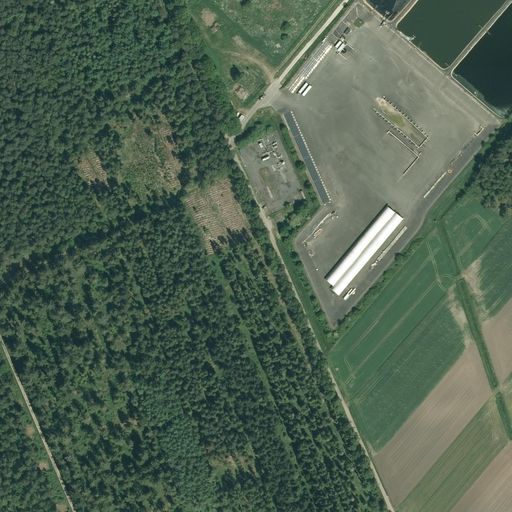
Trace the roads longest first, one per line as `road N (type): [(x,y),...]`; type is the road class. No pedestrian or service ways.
road 1 (unclassified): [(225,146),(388,511)]
road 2 (track): [(234,166),(0,281)]
road 3 (track): [(72,511),(0,342)]
road 4 (track): [(163,0),(225,146)]
